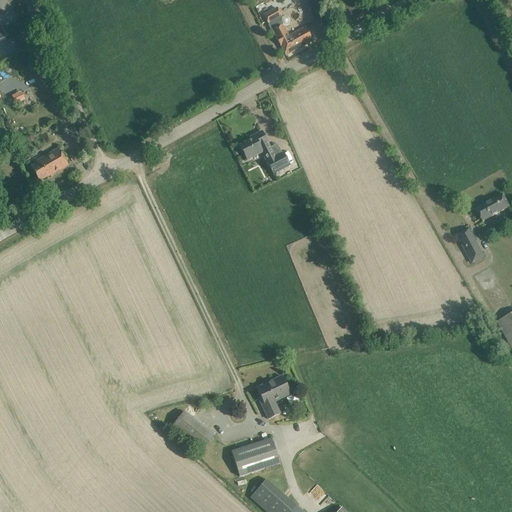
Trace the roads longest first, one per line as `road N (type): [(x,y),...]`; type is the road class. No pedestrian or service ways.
road 1 (tertiary): [(106,172),(411,0)]
road 2 (unclassified): [(106,172),(27,0)]
road 3 (tertiary): [(0,234),(106,172)]
